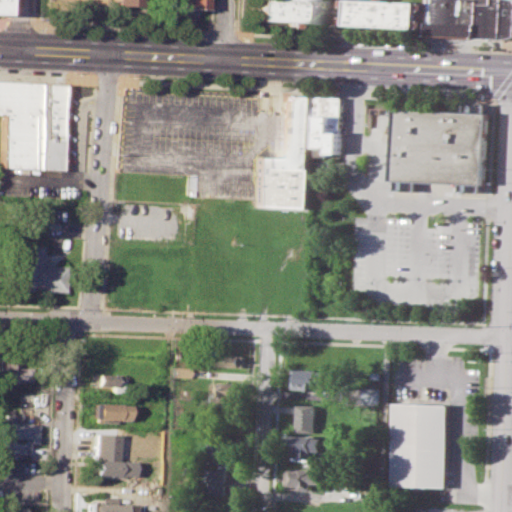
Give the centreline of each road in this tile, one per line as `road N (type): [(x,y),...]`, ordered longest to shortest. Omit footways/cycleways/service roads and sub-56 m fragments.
road 1 (primary): [(0,47),(511,72)]
road 2 (residential): [(0,315),(508,333)]
road 3 (secondary): [(511,204),(500,511)]
road 4 (residential): [(107,53),(88,319)]
road 5 (residential): [(66,318),(58,511)]
road 6 (residential): [(268,325),(261,511)]
